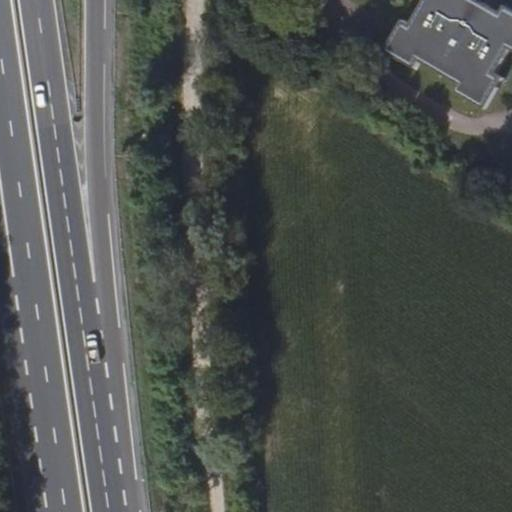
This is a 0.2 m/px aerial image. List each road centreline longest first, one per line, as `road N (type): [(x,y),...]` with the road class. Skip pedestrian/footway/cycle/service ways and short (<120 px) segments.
road 1 (trunk): [(110,511),(37,0)]
road 2 (trunk): [(124,511),(93,120),(95,0)]
road 3 (track): [(202,0),(215,511)]
road 4 (trunk): [(0,52),(63,511)]
road 5 (trunk): [(0,240),(52,511)]
